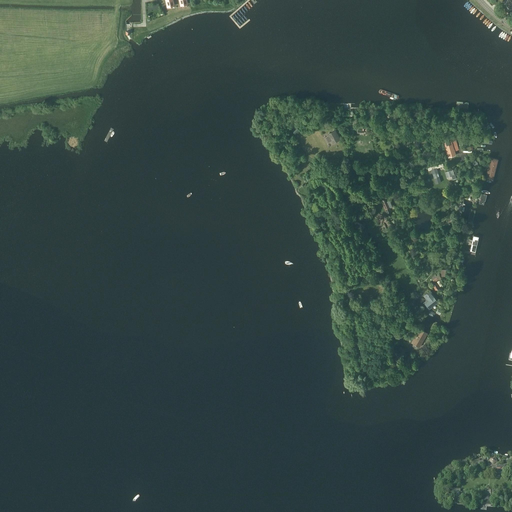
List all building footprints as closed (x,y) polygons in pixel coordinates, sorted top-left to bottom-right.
[(295,126),(291,130),(295,135),(299,131),(295,126)] [(335,129),(327,133),(333,144),(339,140),(336,134),(337,133),(335,129)] [(450,138),(445,140),(449,156),(454,154),(450,138)] [(436,165),(428,168),(428,171),(431,170),(432,174),(433,174),(434,178),(439,177),(438,172),(437,168),(436,165)] [(387,202),(382,204),(386,213),(391,211),(387,202)] [(439,273),(436,275),(435,274),(431,277),(434,282),(441,277),(439,273)] [(419,295),(415,292),(411,296),(414,300),(419,295)] [(428,292),(424,296),(428,299),(424,303),(428,307),(435,300),(428,292)] [(411,342),(419,347),(428,333),(419,328),(413,338),(411,342)] [(488,465),(496,466),(497,464),(497,461),(495,457),(493,457),(493,454),(490,454),(488,462),(488,465)] [(474,462),(475,467),(476,466),(484,465),(483,461),(480,462),(480,459),(476,460),(476,462),(474,462)] [(491,475),(497,475),(497,474),(506,474),(505,466),(497,466),(489,466),(489,470),(491,470),(491,475)] [(455,488),(454,498),(466,499),(466,493),(460,492),(460,489),(455,488)] [(493,505),(493,496),(491,496),(491,490),(485,490),(485,496),(482,496),(482,500),(487,501),(487,505),(493,505)]
